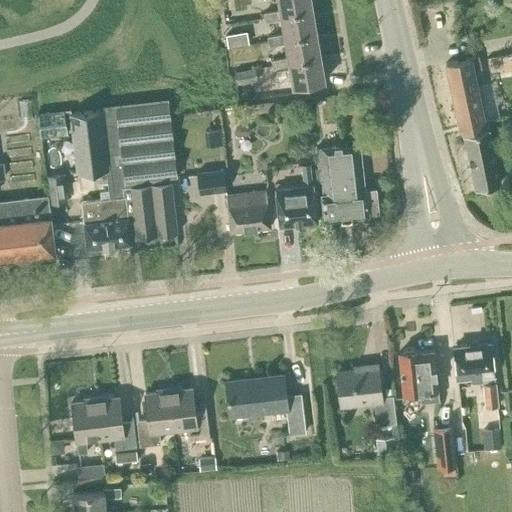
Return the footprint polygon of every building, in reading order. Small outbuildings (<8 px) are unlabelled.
[(280,14),(312,9),(310,0),(278,0),(280,10),(280,14)] [(284,38),(316,32),(312,9),(280,14),(280,10),(264,12),(266,22),(281,19),(283,33),(284,38)] [(249,43),(247,31),(225,35),(227,47),(249,43)] [(289,61),(320,56),(316,32),(284,38),(283,33),(269,36),(270,45),(286,42),(288,57),(289,61)] [(293,86),(324,80),(320,56),(289,61),(288,57),(272,59),(273,69),(290,66),(293,86)] [(487,120),(484,121),(470,57),(445,63),(459,127),(461,127),(474,188),(500,182),(487,120)] [(255,67),(234,71),(236,85),(257,81),(255,67)] [(35,121),(31,97),(19,99),(22,123),(35,121)] [(171,180),(170,181),(170,177),(177,176),(168,97),(99,106),(99,110),(101,110),(108,169),(106,170),(110,198),(125,196),(128,217),(135,216),(137,237),(177,233),(171,180)] [(77,173),(106,170),(108,169),(101,110),(99,110),(70,114),(77,173)] [(239,136),(248,135),(251,131),(251,126),(247,123),(239,124),(235,128),(235,132),(239,136)] [(368,214),(378,213),(375,187),(365,189),(360,143),(317,147),(320,168),(313,169),(314,182),(322,181),(323,192),(321,192),(324,219),(368,214)] [(301,165),(303,182),(312,181),(310,164),(301,165)] [(223,169),(197,172),(200,193),(226,190),(223,169)] [(67,202),(64,173),(47,175),(51,204),(67,202)] [(279,225),(317,220),(313,184),(275,189),(279,225)] [(230,230),(270,226),(266,190),(226,194),(230,230)] [(46,196),(0,201),(0,258),(54,252),(50,217),(48,217),(46,196)] [(131,242),(128,217),(125,196),(110,198),(81,201),(87,248),(131,242)] [(497,405),(490,343),(454,346),(457,378),(478,376),(479,385),(483,385),(486,407),(497,405)] [(419,350),(399,352),(403,392),(420,390),(421,400),(438,398),(433,350),(419,351),(419,350)] [(336,371),(340,405),(375,401),(378,425),(396,423),(392,395),(381,396),(377,363),(363,365),(364,368),(336,371)] [(284,374),(226,381),(230,415),(287,408),(290,433),(306,431),(301,392),(286,394),(284,374)] [(168,387),(173,429),(187,427),(188,439),(209,436),(206,412),(194,413),(191,387),(182,388),(181,386),(168,387)] [(158,430),(173,429),(168,387),(156,389),(156,391),(145,392),(148,418),(137,420),(140,445),(160,442),(158,430)] [(95,396),(100,437),(114,436),(115,447),(135,445),(133,421),(122,422),(119,396),(108,397),(108,394),(95,396)] [(86,439),(100,437),(95,396),(82,397),(82,400),(73,401),(78,452),(87,451),(86,439)] [(456,466),(452,425),(432,427),(436,468),(456,466)] [(396,451),(394,436),(375,438),(376,453),(396,451)] [(63,440),(50,441),(51,454),(64,453),(63,440)] [(116,463),(138,460),(137,450),(115,452),(116,463)] [(276,451),(277,459),(290,458),(289,450),(276,451)] [(216,469),(215,456),(197,458),(199,470),(216,469)] [(105,476),(103,462),(76,465),(78,479),(105,476)] [(139,463),(140,473),(151,472),(150,462),(139,463)] [(74,511),(106,511),(106,498),(122,496),(121,486),(104,488),(105,491),(73,493),(74,511)]
